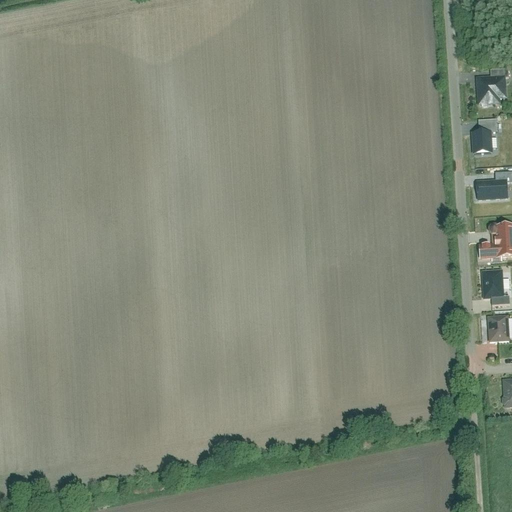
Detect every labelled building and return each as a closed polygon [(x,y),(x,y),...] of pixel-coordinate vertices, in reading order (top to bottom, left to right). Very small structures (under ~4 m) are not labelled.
[(503,99),(503,77),(475,77),(475,105),(497,105),(497,99),(503,99)] [(492,155),(491,134),(471,135),(472,156),(492,155)] [(477,185),(478,202),(507,201),(506,183),(477,185)] [(511,258),(511,227),(494,229),(495,249),(491,249),(491,248),(482,248),(482,250),(480,250),(481,260),(511,258)] [(504,300),(502,272),(483,273),(484,301),(504,300)] [(487,342),(506,342),(505,317),(486,317),(487,342)] [(511,379),(502,380),(503,409),(511,408),(511,379)]
